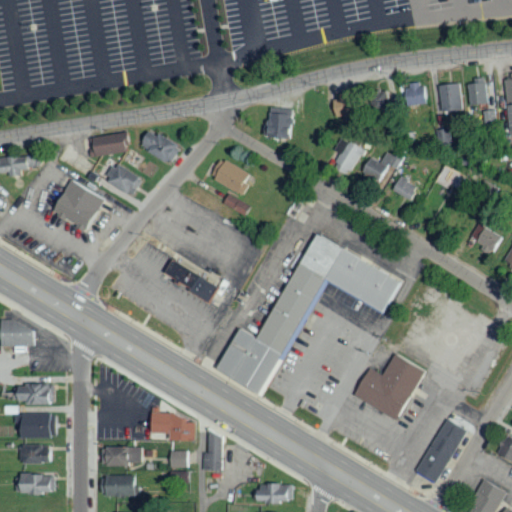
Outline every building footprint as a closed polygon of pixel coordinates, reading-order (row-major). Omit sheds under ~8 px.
[(511,78),(503,79),(508,134),(511,133),(511,72),(511,73),(511,76),(511,78)] [(486,104),(486,79),(468,80),(469,105),(486,104)] [(426,84),(403,83),(403,104),(425,104),(426,84)] [(461,83),(438,84),(439,110),(462,109),(461,83)] [(385,92),(372,92),(372,104),(385,104),(385,92)] [(353,100),(331,101),(332,116),(354,114),(353,100)] [(300,114),(277,113),(276,125),(270,125),(269,136),(299,137),(300,114)] [(147,148),(175,162),(185,144),(156,130),(147,148)] [(133,132),(98,138),(101,156),(136,151),(133,132)] [(363,149),(346,141),(333,169),(350,176),(363,149)] [(371,156),(360,169),(375,183),(391,165),(394,168),(402,159),(390,149),(378,163),(371,156)] [(15,171),(16,176),(25,175),(25,171),(39,169),(36,154),(6,158),(8,172),(15,171)] [(257,175),(227,158),(216,177),(246,194),(257,175)] [(119,162),(110,180),(138,195),(147,177),(119,162)] [(418,186),(398,177),(391,190),(411,200),(418,186)] [(57,207),(74,179),(107,198),(88,230),(80,225),(81,222),(70,215),(68,218),(60,214),(62,210),(57,207)] [(467,234),(488,254),(501,241),(477,217),(467,228),(470,231),(467,234)] [(404,280),(321,232),(260,336),(243,326),(219,367),(262,392),(330,277),(386,310),(404,280)] [(511,244),(503,263),(511,267),(511,244)] [(175,258),(221,285),(212,301),(166,273),(175,258)] [(42,344),(42,322),(4,323),(4,346),(42,344)] [(355,394),(372,366),(384,373),(397,351),(428,369),(398,419),(355,394)] [(23,405),(53,404),(52,384),(11,385),(12,401),(23,401),(23,405)] [(54,438),(54,413),(16,413),(16,438),(54,438)] [(149,432),(167,433),(167,440),(193,441),(194,423),(182,422),(182,414),(149,413),(149,432)] [(417,470),(450,417),(469,429),(436,482),(417,470)] [(222,471),(223,435),(206,434),(204,470),(222,471)] [(511,437),(506,434),(495,455),(511,463),(511,437)] [(19,445),(19,464),(50,463),(49,445),(19,445)] [(142,465),(143,448),(101,446),(100,464),(142,465)] [(189,451),(168,451),(168,468),(189,467),(189,451)] [(54,494),(55,476),(15,474),(14,492),(54,494)] [(495,511),(508,491),(486,477),(472,500),(476,502),(470,511),(495,511)] [(253,502),(293,503),(293,485),(253,484),(253,502)]
